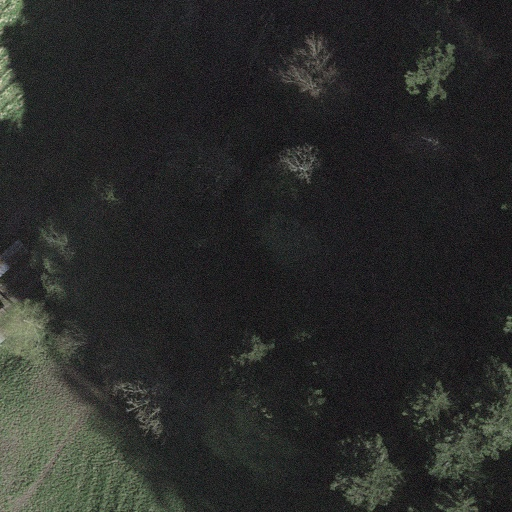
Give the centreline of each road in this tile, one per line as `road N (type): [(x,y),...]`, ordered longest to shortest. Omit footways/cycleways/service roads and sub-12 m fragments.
road 1 (track): [(385,0),(375,115),(377,398),(401,511)]
road 2 (track): [(0,296),(215,99),(279,0)]
